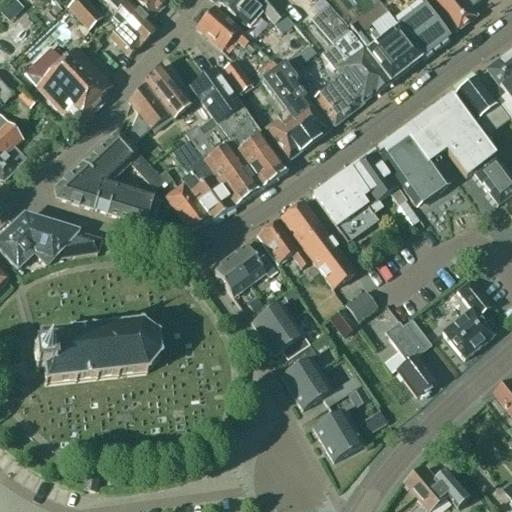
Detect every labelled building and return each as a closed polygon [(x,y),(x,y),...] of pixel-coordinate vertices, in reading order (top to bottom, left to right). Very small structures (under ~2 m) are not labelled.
[(101,21),(81,0),(78,0),(66,11),(87,34),(101,21)] [(129,3),(125,0),(103,0),(102,1),(117,15),(110,22),(118,30),(108,41),(128,60),(138,49),(138,50),(155,31),(128,5),(129,3)] [(165,0),(132,0),(135,3),(150,20),(169,4),(165,0)] [(268,0),(221,0),(217,6),(245,30),(260,12),(273,28),(284,18),(270,0),(269,1),(268,0)] [(370,0),(316,0),(321,4),(346,33),(348,32),(367,54),(365,56),(349,36),(348,37),(347,39),(359,52),(366,61),(387,87),(390,85),(389,84),(417,63),(386,19),(370,0)] [(370,0),(386,19),(417,63),(418,64),(447,41),(415,0),(370,0)] [(426,0),(454,36),(476,19),(469,11),(483,0),(426,0)] [(247,54),(254,47),(250,43),(213,11),(194,31),(221,55),(233,41),(247,54)] [(340,80),(336,83),(358,110),(362,106),(374,96),(374,97),(387,87),(366,61),(359,52),(347,39),(348,37),(325,12),(309,25),(331,50),(320,59),(333,75),(335,73),(340,80)] [(288,27),(279,36),(289,47),(299,38),(288,27)] [(308,47),(302,52),(308,61),(315,56),(308,47)] [(99,100),(111,89),(75,50),(61,64),(49,52),(23,76),(64,120),(66,118),(78,131),(103,105),(99,100)] [(511,52),(503,59),(499,66),(495,69),(487,71),(485,73),(502,96),(494,102),(511,125),(511,52)] [(285,65),(277,71),(271,64),(260,72),(265,80),(260,84),(285,116),(264,132),(287,164),(328,133),(293,85),(298,81),(285,65)] [(251,87),(233,65),(221,74),(238,97),(251,87)] [(173,122),(190,108),(159,69),(144,85),(173,122)] [(211,122),(216,127),(240,110),(213,73),(189,90),(211,122)] [(0,101),(3,105),(18,92),(2,74),(0,75),(0,101)] [(488,138),(508,122),(476,80),(455,96),(488,138)] [(358,110),(336,83),(313,101),(333,129),(358,110)] [(128,104),(137,117),(129,140),(133,145),(166,119),(143,87),(128,104)] [(37,104),(23,89),(15,98),(29,112),(37,104)] [(408,130),(374,154),(377,158),(377,157),(413,209),(422,203),(423,205),(448,187),(432,165),(438,161),(445,156),(465,181),(471,176),(496,209),(511,197),(511,182),(494,159),(494,158),(453,103),(453,102),(450,99),(420,123),(414,126),(408,130)] [(285,173),(240,110),(216,127),(235,154),(262,192),(285,173)] [(0,150),(0,151),(3,148),(7,154),(13,149),(13,150),(21,142),(0,119),(0,150)] [(214,129),(216,127),(211,122),(198,132),(196,129),(184,138),(235,209),(260,193),(224,142),(214,129)] [(43,132),(50,139),(60,129),(59,128),(59,129),(52,123),(43,132)] [(103,217),(150,231),(159,204),(102,186),(126,164),(154,194),(163,185),(116,134),(82,166),(82,165),(53,192),(55,202),(91,214),(92,213),(104,217),(103,217)] [(0,184),(2,184),(3,184),(4,183),(21,166),(22,167),(42,147),(37,143),(33,147),(31,146),(19,157),(13,150),(13,149),(7,154),(3,148),(0,151),(0,150),(0,184)] [(182,185),(183,187),(209,221),(211,225),(234,210),(187,145),(171,157),(188,181),(182,185)] [(371,156),(342,177),(372,218),(381,211),(377,205),(388,196),(406,222),(414,217),(371,156)] [(372,218),(342,177),(311,199),(346,247),(377,225),(372,218)] [(209,221),(183,187),(164,201),(189,234),(209,221)] [(302,206),(297,209),(278,222),(332,292),(354,277),(302,206)] [(96,257),(100,244),(73,236),(58,232),(58,231),(56,230),(56,231),(43,227),(41,226),(36,225),(36,224),(34,224),(25,221),(23,220),(21,222),(22,222),(15,229),(14,229),(13,230),(0,242),(0,257),(15,273),(32,256),(44,269),(50,263),(96,257)] [(276,224),(256,239),(276,268),(290,258),(300,272),(307,267),(276,224)] [(264,277),(253,261),(243,248),(227,260),(248,289),(264,277)] [(261,255),(253,261),(264,277),(267,281),(276,275),(261,255)] [(248,289),(227,260),(211,272),(231,301),(248,289)] [(455,294),(470,312),(441,336),(463,363),(492,339),(477,320),(489,311),(468,284),(455,294)] [(288,307),(297,301),(291,292),(282,298),(288,307)] [(377,312),(364,294),(344,309),(356,326),(377,312)] [(246,307),(253,316),(261,309),(255,300),(246,307)] [(261,342),(290,323),(279,306),(250,325),(261,342)] [(343,311),(329,321),(342,340),(356,330),(343,311)] [(290,323),(261,342),(273,359),(283,352),(297,343),(302,340),(290,323)] [(398,325),(384,336),(406,366),(395,373),(415,401),(418,399),(421,399),(426,396),(427,392),(435,386),(415,359),(429,348),(428,346),(411,323),(401,330),(398,325)] [(91,334),(90,333),(89,333),(89,334),(70,337),(70,336),(69,335),(68,336),(68,337),(41,340),(40,339),(39,339),(38,340),(38,341),(39,341),(41,354),(34,355),(33,354),(32,354),(32,355),(32,356),(33,357),(33,356),(35,372),(34,373),(34,374),(35,374),(36,374),(37,373),(43,372),(45,385),(44,385),(44,386),(44,387),(45,387),(46,386),(73,383),(74,384),(75,384),(76,383),(75,382),(94,380),(94,381),(95,381),(96,381),(97,381),(97,380),(115,378),(116,379),(117,379),(118,378),(144,375),(145,376),(146,375),(146,374),(146,373),(156,360),(157,361),(158,360),(158,359),(158,358),(157,358),(155,342),(156,341),(156,340),(156,339),(155,339),(154,340),(141,329),(140,328),(139,327),(138,328),(138,329),(112,332),(112,331),(111,331),(110,331),(110,332),(91,334)] [(289,361),(303,352),(297,343),(283,352),(289,361)] [(289,361),(296,370),(305,364),(312,359),(306,350),(289,361)] [(305,364),(296,370),(279,380),(290,397),(320,378),(310,361),(305,364)] [(331,395),(320,378),(290,397),(301,414),(321,401),(331,395)] [(511,383),(511,382),(493,396),(511,420),(511,383)] [(339,390),(331,395),(321,401),(326,410),(344,398),(339,390)] [(359,408),(368,403),(361,391),(352,396),(359,408)] [(352,430),(342,413),(311,431),(322,448),(352,430)] [(375,431),(384,426),(378,416),(369,421),(375,431)] [(362,448),(352,430),(322,448),(332,465),(362,448)] [(94,494),(98,472),(87,471),(83,492),(94,494)] [(424,471),(406,487),(427,511),(432,511),(447,500),(457,511),(458,511),(472,501),(448,473),(435,484),(424,471)]
